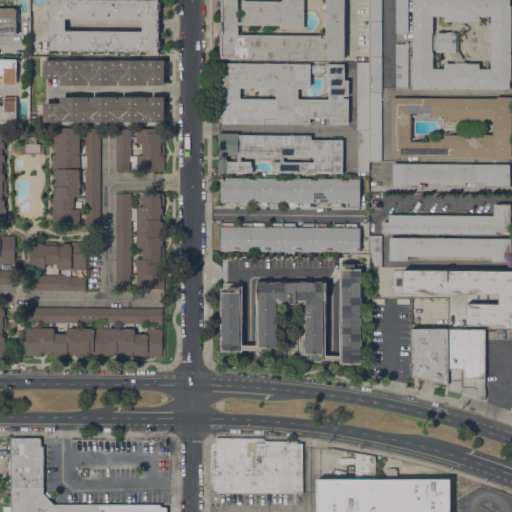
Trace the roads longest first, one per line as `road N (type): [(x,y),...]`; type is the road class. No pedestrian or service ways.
road 1 (tertiary): [(193,511),(194,0)]
road 2 (secondary): [(193,418),(318,427),(452,456)]
road 3 (secondary): [(511,438),(387,403),(272,388)]
road 4 (secondary): [(193,384),(0,382)]
